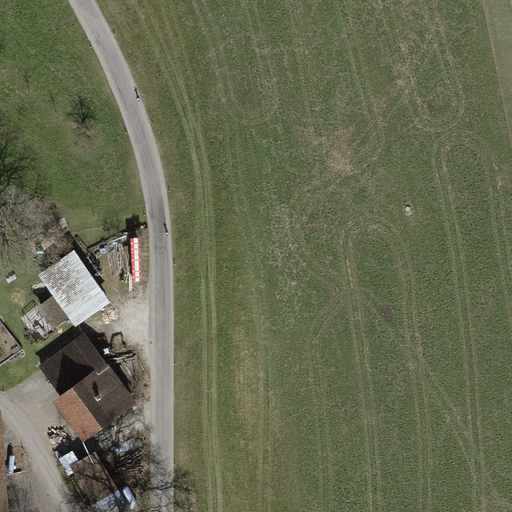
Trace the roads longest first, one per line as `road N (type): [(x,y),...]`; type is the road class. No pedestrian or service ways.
road 1 (unclassified): [(161,511),(158,218),(135,114),(81,0)]
road 2 (residential): [(0,403),(20,423),(70,511)]
